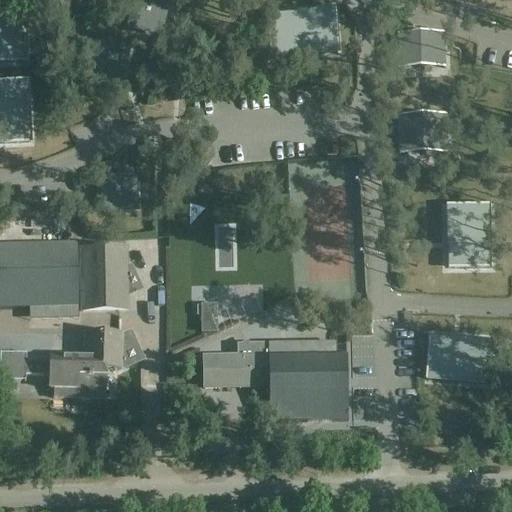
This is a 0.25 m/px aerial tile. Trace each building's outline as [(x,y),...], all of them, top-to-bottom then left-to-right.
[(156,0),(135,0),(130,23),(164,31),(170,3),(156,0)] [(0,2),(0,63),(26,62),(23,2),(0,2)] [(334,16),(268,21),(271,59),(337,54),(334,16)] [(423,36),(422,36),(422,65),(424,65),(445,65),(444,35),(423,36)] [(422,36),(399,36),(400,66),(422,65),(422,36)] [(96,44),(90,71),(123,80),(130,52),(96,44)] [(0,144),(30,144),(27,83),(0,83),(0,144)] [(446,117),(423,118),(424,151),(447,150),(446,117)] [(423,118),(401,118),(402,151),(424,151),(423,118)] [(102,179),(103,208),(138,206),(136,177),(102,179)] [(453,270),(491,269),(489,208),(452,209),(453,270)] [(0,246),(0,248),(2,249),(3,304),(3,309),(0,308),(0,311),(29,311),(54,310),(78,310),(77,284),(77,245),(75,245),(62,245),(24,246),(0,246)] [(125,249),(81,250),(82,314),(127,313),(126,298),(126,292),(128,291),(137,286),(129,268),(128,269),(126,269),(126,267),(125,249)] [(192,338),(193,315),(185,315),(185,301),(168,301),(166,337),(192,338)] [(216,307),(202,308),(202,333),(216,333),(216,307)] [(26,355),(0,354),(0,382),(25,383),(25,378),(50,378),(50,391),(53,391),(105,392),(106,371),(114,371),(115,371),(116,373),(138,363),(142,361),(138,353),(130,336),(129,336),(128,336),(120,339),(120,337),(84,337),(83,355),(83,360),(50,359),(50,363),(26,362),(26,355)] [(431,343),(428,381),(490,386),(493,348),(431,343)] [(238,357),(202,357),(203,391),(266,390),(267,425),(354,423),(352,359),(289,361),(289,348),(238,349),(238,357)]
